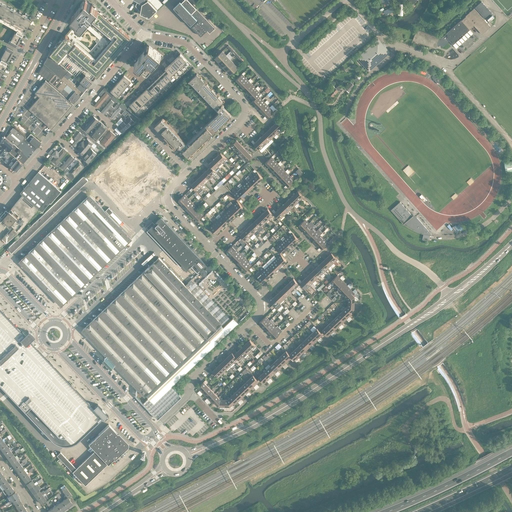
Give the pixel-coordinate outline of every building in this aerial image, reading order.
[(31,19),(12,9),(6,5),(7,5),(0,0),(0,18),(1,19),(2,18),(6,20),(5,22),(7,23),(8,21),(12,24),(11,25),(13,26),(14,25),(18,27),(16,29),(15,31),(8,43),(15,46),(21,35),(22,32),(18,30),(19,28),(24,30),(25,28),(26,28),(31,19)] [(50,53),(53,56),(57,59),(58,60),(63,54),(73,43),(72,42),(73,40),(76,38),(77,39),(78,39),(78,38),(80,36),(83,32),(87,28),(89,26),(88,24),(89,23),(87,22),(89,20),(89,21),(91,23),(92,24),(94,21),(103,28),(112,36),(115,34),(117,36),(106,49),(94,63),(90,59),(92,57),(83,49),(75,43),(68,51),(85,66),(94,73),(97,76),(102,70),(103,70),(102,70),(106,65),(107,65),(107,64),(111,60),(111,59),(112,59),(116,54),(117,53),(120,49),(121,49),(121,48),(125,43),(126,43),(125,43),(126,43),(126,42),(124,41),(127,38),(129,36),(127,34),(126,33),(124,32),(122,30),(121,29),(120,28),(119,28),(119,27),(114,23),(115,23),(114,23),(114,22),(113,23),(109,19),(109,18),(108,18),(103,14),(104,14),(103,14),(103,13),(98,9),(97,9),(98,9),(97,8),(97,9),(93,5),(92,4),(91,5),(85,0),(85,1),(84,1),(82,4),(78,9),(76,11),(76,12),(72,15),(71,17),(72,17),(76,21),(77,22),(75,23),(73,26),(72,27),(70,29),(69,30),(67,33),(64,36),(64,37),(63,37),(64,37),(60,42),(60,41),(59,42),(59,43),(55,47),(54,48),(54,47),(54,48),(53,49),(50,52),(50,53)] [(155,11),(146,3),(147,0),(133,0),(137,2),(135,6),(141,12),(140,14),(145,16),(147,19),(151,15),(155,11)] [(210,33),(215,28),(188,0),(183,0),(181,2),(180,1),(173,7),(178,12),(201,36),(207,30),(210,33)] [(492,13),(481,1),(475,8),(485,19),(492,13)] [(388,15),(394,10),(391,6),(385,10),(388,15)] [(474,25),(481,34),(490,26),(474,8),(465,16),(466,16),(461,20),(444,35),(441,38),(438,37),(417,29),(416,29),(412,40),(435,48),(437,44),(443,46),(449,41),(453,45),(453,44),(469,30),(469,29),(474,25)] [(357,58),(369,71),(389,52),(378,39),(357,58)] [(149,45),(134,62),(146,72),(161,55),(149,45)] [(6,61),(13,50),(6,46),(0,58),(0,57),(0,73),(3,68),(2,68),(4,66),(0,63),(0,62),(1,61),(5,63),(6,61)] [(226,55),(222,51),(215,58),(219,62),(226,55)] [(64,75),(68,70),(49,54),(44,63),(68,84),(75,90),(81,95),(84,92),(78,87),(68,78),(64,75)] [(180,54),(177,57),(176,57),(183,64),(182,64),(183,65),(187,61),(180,54)] [(230,59),(226,55),(219,62),(223,66),(230,59)] [(183,64),(176,57),(175,58),(173,61),(179,68),(182,64),(183,64)] [(230,59),(223,66),(226,70),(234,63),(230,59)] [(175,71),(176,71),(179,68),(173,61),(170,64),(169,64),(175,71)] [(61,92),(67,84),(68,84),(44,63),(39,73),(61,92)] [(237,67),(234,63),(226,70),(230,74),(237,67)] [(172,76),(173,75),(176,72),(176,71),(175,71),(169,64),(168,65),(165,68),(172,76)] [(164,72),(163,73),(169,80),(170,81),(174,77),(173,75),(172,76),(165,68),(166,70),(164,72)] [(244,71),(235,80),(239,84),(245,78),(243,75),(245,73),(244,71)] [(166,83),(169,80),(163,73),(162,74),(159,76),(166,83)] [(180,148),(181,147),(182,148),(182,149),(188,156),(190,154),(190,153),(192,152),(197,148),(196,148),(198,146),(203,142),(202,142),(204,140),(205,140),(209,136),(208,136),(210,134),(215,130),(214,130),(216,128),(217,128),(221,124),(220,124),(222,122),(223,123),(227,119),(227,118),(228,117),(229,117),(231,115),(225,108),(223,107),(224,106),(224,105),(223,105),(223,104),(222,104),(221,105),(221,104),(223,102),(222,100),(218,96),(216,94),(212,90),(210,88),(206,84),(204,82),(205,82),(201,78),(200,78),(198,76),(199,76),(197,74),(190,80),(220,112),(186,145),(161,119),(154,125),(157,127),(159,129),(158,129),(162,134),(163,133),(165,135),(164,136),(168,140),(168,139),(170,141),(170,142),(174,146),(175,147),(177,145),(178,145),(178,146),(178,147),(179,148),(180,148)] [(88,86),(92,81),(85,75),(80,81),(82,82),(88,87),(88,86)] [(127,85),(128,84),(131,81),(124,75),(120,79),(127,85)] [(156,79),(155,80),(162,87),(166,83),(159,76),(156,79)] [(239,84),(243,87),(251,79),(250,78),(248,80),(245,78),(239,84)] [(124,89),(127,86),(127,85),(120,79),(117,83),(124,89)] [(253,81),(251,79),(243,87),(247,91),(253,85),(250,83),(253,81)] [(29,109),(52,128),(73,104),(45,80),(35,93),(36,94),(34,97),(37,99),(29,109)] [(158,90),(162,87),(155,80),(154,81),(152,83),(158,90)] [(88,87),(82,82),(78,87),(84,92),(88,87)] [(117,83),(114,87),(121,93),(122,92),(124,89),(117,83)] [(149,86),(148,87),(154,94),(158,90),(152,83),(149,86)] [(338,91),(341,87),(338,85),(336,88),(333,86),(331,84),(329,87),(331,89),(328,92),(333,96),(338,91)] [(255,88),(253,85),(247,91),(250,95),(259,87),(258,86),(255,88)] [(120,94),(121,93),(114,87),(110,91),(117,97),(120,94)] [(151,97),(154,94),(148,87),(147,88),(144,90),(151,97)] [(258,91),(260,89),(259,87),(250,95),(254,99),(261,93),(258,91)] [(71,95),(76,100),(81,95),(75,90),(71,95)] [(141,94),(147,101),(151,97),(144,90),(142,93),(141,94)] [(106,92),(95,105),(99,109),(110,95),(106,92)] [(262,95),(261,93),(254,99),(252,101),(256,105),(262,99),(259,97),(262,95)] [(147,101),(141,94),(140,95),(137,98),(143,104),(147,101)] [(118,103),(120,105),(121,103),(118,100),(113,96),(111,99),(116,103),(117,102),(118,103)] [(134,100),(133,101),(140,108),(143,104),(137,98),(134,100)] [(267,100),(264,102),(262,99),(256,105),(259,109),(268,101),(267,100)] [(111,100),(102,111),(105,114),(108,111),(111,113),(115,108),(112,106),(115,103),(111,100)] [(141,109),(140,108),(133,101),(132,102),(129,105),(137,112),(141,109)] [(259,109),(263,113),(269,107),(267,104),(269,102),(268,101),(259,109)] [(119,107),(110,118),(113,120),(122,110),(119,107)] [(269,107),(263,113),(265,115),(263,118),(264,119),(273,111),(269,107)] [(130,115),(117,127),(121,130),(133,119),(130,115)] [(94,116),(84,129),(88,132),(98,120),(94,116)] [(277,121),(273,125),(279,131),(282,129),(284,131),(285,130),(277,121)] [(101,123),(91,136),(97,141),(107,129),(101,123)] [(276,134),(279,131),(273,125),(269,129),(277,137),(278,136),(276,134)] [(16,146),(22,140),(25,137),(25,136),(24,137),(13,128),(10,131),(6,137),(13,143),(16,146)] [(276,139),(277,137),(269,129),(265,133),(271,139),(274,136),(276,139)] [(111,131),(101,143),(106,147),(116,135),(111,131)] [(84,138),(80,135),(81,134),(79,132),(74,138),(77,140),(73,145),(75,147),(84,138)] [(25,137),(22,140),(33,150),(36,147),(40,142),(40,141),(30,133),(26,138),(25,137)] [(265,133),(261,136),(269,145),(271,143),(268,141),(271,139),(265,133)] [(0,141),(0,143),(5,148),(8,151),(13,146),(12,145),(13,143),(6,137),(4,135),(0,141)] [(257,140),(263,146),(266,144),(268,146),(269,145),(261,136),(257,140)] [(87,138),(78,150),(83,155),(93,143),(87,138)] [(138,139),(98,178),(104,184),(110,179),(106,175),(132,151),(134,153),(135,152),(138,154),(155,171),(154,172),(155,173),(144,184),(138,177),(129,186),(134,191),(122,203),(132,214),(141,206),(140,204),(152,194),(151,192),(171,173),(138,139)] [(13,146),(8,151),(22,163),(33,150),(22,140),(16,146),(13,143),(12,145),(13,146)] [(230,146),(234,150),(240,144),(236,140),(230,146)] [(259,150),(263,146),(257,140),(255,142),(253,140),(251,141),(259,150)] [(244,148),(240,144),(234,150),(238,154),(244,148)] [(92,147),(83,157),(89,162),(98,153),(92,147)] [(22,163),(8,151),(5,148),(0,154),(0,157),(15,171),(22,163)] [(56,165),(67,152),(62,148),(60,149),(58,148),(52,154),(55,157),(51,161),(56,165)] [(238,154),(241,158),(248,152),(244,148),(238,154)] [(226,159),(220,152),(216,156),(222,163),(226,159)] [(245,162),(251,156),(248,152),(241,158),(245,162)] [(265,162),(269,166),(275,161),(273,158),(275,156),(273,154),(265,162)] [(71,155),(61,167),(64,170),(75,158),(71,155)] [(218,166),(222,163),(216,156),(212,160),(218,166)] [(79,160),(69,172),(75,177),(85,165),(79,160)] [(214,170),(215,170),(218,166),(212,160),(208,164),(210,166),(211,166),(214,170)] [(278,163),(275,161),(269,166),(273,170),(281,162),(280,161),(278,163)] [(282,164),(281,162),(273,170),(276,174),(283,168),(280,166),(282,164)] [(409,165),(403,170),(409,176),(414,171),(409,165)] [(210,166),(207,170),(213,176),(217,172),(215,170),(214,170),(211,166),(210,166)] [(287,169),(285,171),(283,168),(276,174),(280,178),(288,170),(287,169)] [(255,173),(252,175),(258,181),(262,178),(254,169),(253,171),(255,173)] [(209,180),(213,176),(207,170),(203,173),(209,180)] [(290,172),(288,170),(280,178),(284,182),(290,176),(288,174),(290,172)] [(38,171),(25,187),(20,192),(23,194),(12,207),(10,209),(5,211),(4,211),(5,211),(1,215),(1,216),(0,221),(5,225),(10,229),(8,232),(7,232),(2,238),(6,242),(16,234),(19,231),(39,208),(42,211),(50,202),(51,203),(61,191),(38,171)] [(205,183),(209,180),(203,173),(199,177),(205,183)] [(254,185),(258,181),(252,175),(250,178),(248,176),(246,177),(254,185)] [(88,180),(85,177),(84,176),(7,248),(8,249),(11,253),(88,180)] [(294,180),(290,176),(284,182),(286,185),(283,187),(285,189),(294,180)] [(199,177),(195,181),(201,187),(205,183),(199,177)] [(247,180),(245,183),(250,189),(254,185),(246,177),(245,178),(247,180)] [(197,191),(201,187),(195,181),(191,185),(197,191)] [(247,193),(247,192),(250,189),(245,183),(242,185),(240,183),(239,184),(247,193)] [(243,196),(247,193),(239,184),(237,186),(239,188),(237,190),(243,196)] [(243,201),(240,199),(243,196),(237,190),(233,194),(241,203),(243,201)] [(298,190),(294,194),(299,201),(302,198),(304,200),(306,199),(298,190)] [(178,200),(182,204),(188,198),(184,194),(178,200)] [(297,203),(299,201),(294,194),(290,198),(298,206),(299,205),(297,203)] [(89,195),(33,248),(19,261),(54,298),(56,296),(59,295),(59,296),(59,297),(60,297),(61,298),(62,298),(63,298),(64,298),(64,297),(65,297),(65,296),(65,295),(68,295),(70,297),(71,296),(78,289),(107,261),(124,245),(131,239),(109,215),(113,211),(109,207),(105,211),(89,195)] [(182,204),(186,208),(192,202),(188,198),(182,204)] [(294,205),(296,208),(298,206),(290,198),(286,202),(292,208),(294,205)] [(233,205),(239,211),(243,207),(237,201),(233,205)] [(420,233),(423,234),(425,234),(426,235),(428,235),(430,235),(430,233),(427,229),(417,217),(413,220),(411,217),(412,216),(412,215),(412,216),(400,202),(400,201),(391,210),(403,224),(404,223),(404,224),(407,226),(408,227),(410,228),(411,229),(413,230),(415,231),(418,232),(420,233)] [(192,202),(186,208),(189,212),(196,206),(192,202)] [(289,210),(292,208),(286,202),(282,205),(290,214),(291,213),(289,210)] [(235,214),(239,211),(233,205),(229,208),(235,214)] [(282,205),(278,209),(284,215),(286,213),(289,215),(290,214),(282,205)] [(189,212),(193,216),(199,210),(196,206),(189,212)] [(231,218),(235,214),(229,208),(225,212),(231,218)] [(273,215),(267,208),(263,212),(269,218),(273,215)] [(271,210),(280,219),(284,215),(278,209),(276,211),(273,209),(271,210)] [(197,220),(203,214),(199,210),(193,216),(197,220)] [(225,212),(221,216),(227,222),(231,218),(225,212)] [(271,220),(269,218),(263,212),(259,216),(265,222),(268,220),(270,221),(271,220)] [(227,222),(221,216),(217,219),(223,226),(227,222)] [(256,220),(262,226),(265,222),(259,216),(256,220)] [(160,218),(159,218),(158,219),(157,219),(157,220),(156,221),(156,222),(149,228),(147,231),(181,267),(183,264),(187,268),(189,266),(190,267),(191,266),(197,273),(200,269),(206,264),(161,217),(160,218)] [(303,229),(309,223),(306,220),(308,218),(307,217),(299,225),(303,229)] [(217,219),(213,223),(219,229),(223,226),(217,219)] [(263,227),(262,226),(256,220),(252,223),(258,230),(259,231),(263,227)] [(215,233),(219,229),(213,223),(209,227),(215,233)] [(248,227),(254,233),(258,230),(252,223),(248,227)] [(311,225),(309,223),(303,229),(306,233),(315,225),(313,223),(311,225)] [(317,223),(315,225),(306,233),(310,237),(316,231),(314,228),(318,224),(317,223)] [(250,237),(254,233),(248,227),(244,231),(250,237)] [(290,233),(288,236),(294,242),(298,238),(290,230),(288,231),(290,233)] [(240,235),(246,241),(250,237),(244,231),(240,235)] [(319,233),(316,231),(310,237),(314,241),(322,233),(321,231),(319,233)] [(321,236),(323,234),(322,233),(314,241),(317,244),(324,239),(321,236)] [(290,246),(294,242),(288,236),(285,238),(283,236),(282,237),(290,246)] [(283,241),(280,243),(286,250),(290,246),(282,237),(280,239),(283,241)] [(327,243),(324,239),(317,244),(320,247),(317,249),(319,251),(327,243)] [(286,254),(283,252),(286,250),(280,243),(276,247),(284,256),(286,254)] [(234,244),(226,251),(230,255),(236,249),(238,248),(234,244)] [(240,253),(236,249),(230,255),(234,259),(240,253)] [(238,263),(244,257),(240,253),(234,259),(238,263)] [(331,253),(327,257),(333,263),(336,260),(338,263),(339,261),(331,253)] [(276,258),(282,264),(286,260),(280,254),(276,258)] [(158,418),(181,396),(172,387),(239,323),(233,317),(224,326),(159,257),(152,264),(82,330),(106,355),(103,359),(111,368),(115,364),(145,396),(146,395),(148,397),(143,402),(158,418)] [(238,263),(241,267),(247,261),(244,257),(238,263)] [(331,265),(333,263),(327,257),(323,260),(331,269),(333,267),(331,265)] [(278,268),(282,264),(276,258),(272,261),(278,268)] [(328,268),(330,270),(331,269),(323,260),(319,264),(325,270),(328,268)] [(245,271),(251,265),(247,261),(241,267),(245,271)] [(268,265),(274,271),(278,268),(272,261),(268,265)] [(323,273),(325,270),(319,264),(316,268),(324,276),(325,275),(323,273)] [(270,275),(274,271),(268,265),(264,269),(270,275)] [(320,275),(322,277),(324,276),(316,268),(312,271),(318,278),(320,275)] [(264,269),(261,273),(266,279),(270,275),(264,269)] [(315,280),(318,278),(312,271),(308,275),(316,284),(317,282),(315,280)] [(262,283),(266,279),(261,273),(256,276),(262,283)] [(308,275),(304,279),(310,285),(312,283),(314,285),(316,284),(308,275)] [(331,281),(335,285),(344,276),(342,275),(340,277),(337,275),(331,281)] [(345,278),(344,276),(335,285),(338,289),(345,283),(342,280),(345,278)] [(293,278),(289,282),(295,288),(299,284),(293,278)] [(297,280),(306,289),(310,285),(304,279),(301,281),(299,279),(297,280)] [(291,292),(295,288),(289,282),(285,286),(291,292)] [(338,289),(342,293),(351,284),(349,283),(347,285),(345,283),(338,289)] [(350,292),(350,293),(352,291),(350,288),(352,286),(351,284),(342,293),(346,297),(350,292)] [(291,292),(285,286),(281,289),(287,296),(291,292)] [(283,299),(287,296),(281,289),(277,293),(283,299)] [(351,293),(350,293),(350,292),(346,297),(348,299),(348,302),(354,302),(354,296),(351,293)] [(277,293),(274,297),(280,303),(283,299),(277,293)] [(280,303),(274,297),(270,301),(277,309),(281,305),(280,303)] [(70,304),(67,300),(61,306),(64,310),(70,304)] [(348,302),(348,306),(346,308),(350,312),(351,311),(354,308),(354,302),(348,302)] [(346,308),(342,311),(350,320),(352,319),(349,316),(352,314),(350,312),(346,308)] [(0,363),(4,360),(7,357),(14,350),(19,346),(26,339),(27,340),(29,341),(29,340),(32,338),(33,336),(30,333),(28,331),(26,332),(24,335),(8,318),(0,309),(0,363)] [(350,320),(342,311),(338,315),(344,321),(346,319),(349,321),(350,320)] [(338,315),(334,319),(342,327),(344,326),(341,323),(344,321),(338,315)] [(259,322),(263,326),(269,320),(265,316),(259,322)] [(269,320),(263,326),(267,330),(273,324),(271,321),(272,320),(271,318),(269,320)] [(341,329),(342,327),(334,319),(330,322),(336,329),(338,326),(341,329)] [(330,322),(326,326),(334,335),(336,333),(334,331),(336,329),(330,322)] [(267,330),(271,334),(277,328),(273,324),(267,330)] [(333,336),(334,335),(326,326),(322,330),(328,336),(331,334),(333,336)] [(277,328),(271,334),(274,338),(282,331),(278,327),(277,328)] [(317,328),(313,332),(321,341),(323,339),(320,337),(323,334),(317,328)] [(321,341),(313,332),(309,336),(315,342),(317,340),(319,342),(321,341)] [(309,336),(305,339),(313,348),(315,347),(312,344),(315,342),(309,336)] [(250,339),(246,343),(251,350),(255,346),(250,339)] [(313,348),(305,339),(301,343),(307,349),(309,347),(312,350),(313,348)] [(251,350),(246,343),(242,347),(248,353),(251,350)] [(301,343),(297,347),(305,356),(307,354),(305,352),(307,349),(301,343)] [(242,347),(238,351),(244,357),(248,353),(242,347)] [(305,356),(297,347),(293,351),(299,357),(301,355),(304,357),(305,356)] [(238,359),(240,361),(244,357),(238,351),(234,354),(238,359)] [(289,354),(286,351),(282,354),(288,361),(290,358),(293,361),(294,360),(289,354)] [(293,351),(289,354),(294,360),(297,363),(299,362),(297,359),(299,357),(293,351)] [(234,362),(238,359),(234,354),(232,352),(228,356),(234,362)] [(282,354),(278,358),(286,367),(288,366),(285,363),(288,361),(282,354)] [(230,366),(234,362),(228,356),(224,360),(230,366)] [(286,367),(278,358),(274,362),(280,368),(282,366),(285,368),(286,367)] [(85,386),(87,384),(64,360),(60,364),(64,368),(60,371),(85,396),(87,394),(85,392),(89,389),(85,386)] [(224,360),(220,363),(226,370),(230,366),(224,360)] [(17,392),(17,393),(24,400),(26,403),(21,408),(29,416),(41,429),(47,435),(53,441),(54,442),(56,443),(58,444),(61,445),(65,445),(69,445),(73,444),(77,442),(92,428),(102,417),(103,419),(108,414),(107,414),(101,408),(98,404),(95,406),(93,408),(89,403),(79,392),(66,379),(56,369),(49,361),(32,377),(22,387),(17,392)] [(274,362),(270,366),(278,374),(280,373),(278,370),(280,368),(274,362)] [(220,363),(216,367),(222,373),(226,370),(220,363)] [(278,374),(270,366),(266,369),(272,376),(275,373),(277,376),(278,374)] [(218,377),(222,373),(216,367),(212,371),(218,377)] [(266,369),(262,373),(271,382),(272,380),(270,378),(272,376),(266,369)] [(258,377),(264,383),(267,381),(269,383),(271,382),(262,373),(258,377)] [(259,381),(253,375),(249,379),(257,388),(259,386),(256,384),(259,381)] [(249,379),(245,383),(251,389),(253,387),(256,389),(257,388),(249,379)] [(197,392),(199,394),(207,386),(203,382),(197,387),(200,390),(197,392)] [(251,389),(245,383),(241,386),(249,395),(251,394),(249,391),(251,389)] [(200,395),(203,393),(205,395),(211,389),(207,386),(199,394),(200,395)] [(241,386),(237,390),(243,396),(245,394),(248,397),(249,395),(241,386)] [(215,393),(211,389),(205,395),(207,398),(204,400),(206,402),(215,393)] [(243,396),(237,390),(233,394),(242,403),(243,401),(241,399),(243,396)] [(206,402),(207,403),(210,401),(212,403),(214,402),(218,397),(215,393),(206,402)] [(233,394),(229,398),(234,402),(233,402),(235,404),(238,402),(240,404),(242,403),(233,394)] [(220,399),(218,397),(214,402),(215,402),(215,403),(218,406),(220,406),(220,408),(224,408),(224,406),(224,399),(220,399)] [(224,406),(230,406),(233,403),(233,402),(234,402),(229,398),(227,399),(224,399),(224,406)] [(128,446),(128,445),(128,444),(128,443),(128,442),(127,442),(127,441),(118,432),(117,433),(108,424),(88,443),(95,450),(76,468),(60,452),(56,455),(85,485),(85,484),(107,463),(107,464),(113,458),(114,459),(127,447),(127,446),(128,446)] [(8,447),(6,444),(0,448),(4,453),(9,449),(11,448),(9,446),(8,447)] [(4,453),(7,458),(13,454),(15,452),(14,451),(15,450),(14,450),(11,452),(9,449),(4,453)] [(7,458),(11,462),(16,459),(18,457),(16,455),(15,456),(13,454),(7,458)] [(14,467),(16,466),(20,464),(16,459),(11,462),(14,467)] [(23,468),(20,464),(16,466),(14,467),(18,472),(23,468)] [(25,471),(23,468),(18,472),(21,477),(27,473),(29,471),(28,469),(25,471)] [(30,478),(27,473),(21,477),(25,482),(30,478)] [(1,484),(5,489),(10,485),(6,480),(1,484)] [(26,483),(30,488),(35,485),(37,483),(36,481),(34,483),(31,480),(26,483)] [(8,494),(14,490),(10,485),(5,489),(8,494)] [(35,485),(30,488),(33,493),(39,489),(35,485)] [(67,497),(62,500),(67,507),(72,503),(72,504),(75,502),(71,497),(69,499),(68,497),(71,495),(65,486),(61,488),(67,497)] [(33,493),(37,498),(42,494),(44,493),(43,490),(40,492),(39,489),(33,493)] [(15,492),(9,495),(12,500),(18,497),(15,492)] [(42,494),(37,498),(40,503),(48,498),(46,496),(44,497),(42,494)] [(21,502),(18,497),(12,500),(16,505),(21,502)] [(67,507),(62,500),(57,504),(62,511),(67,507)] [(19,510),(24,507),(21,502),(16,505),(19,510)]
